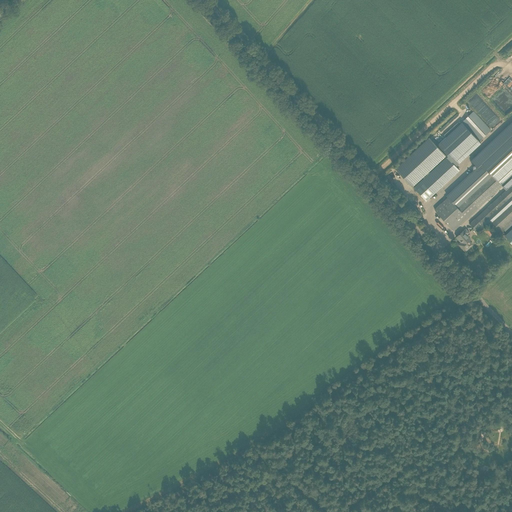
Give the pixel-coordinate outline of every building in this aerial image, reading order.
[(485,120),(488,124),(498,114),(492,109),(485,116),(487,118),(485,120)] [(474,124),(485,135),(491,130),(480,118),(474,124)] [(438,206),(434,210),(454,231),(457,227),(479,208),(502,186),(504,188),(507,192),(511,187),(511,123),(476,157),(472,161),(478,168),(447,197),(448,197),(438,206)] [(429,172),(446,156),(429,137),(396,168),(413,186),(423,177),(424,178),(430,173),(429,172)] [(434,194),(421,181),(414,188),(426,201),(434,194)] [(511,187),(507,192),(471,225),(476,230),(478,233),(489,223),(499,233),(500,234),(504,231),(506,233),(507,234),(505,235),(504,236),(506,237),(511,231),(511,187)] [(469,233),(466,229),(463,232),(463,231),(456,238),(459,241),(460,240),(461,242),(459,245),(465,252),(468,248),(472,245),(472,244),(471,245),(468,242),(470,240),(466,235),(468,233),(469,233)] [(480,470),(484,475),(490,471),(486,466),(480,470)]
